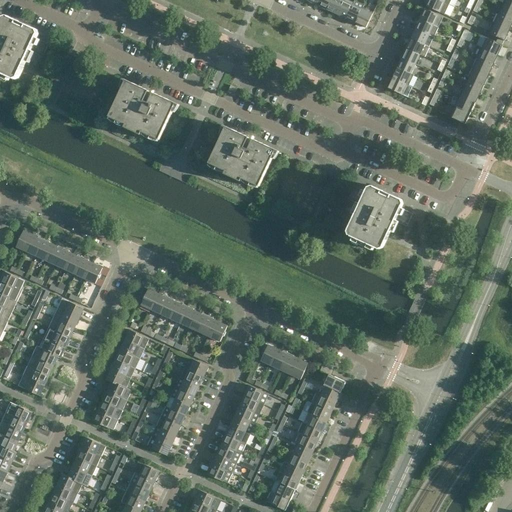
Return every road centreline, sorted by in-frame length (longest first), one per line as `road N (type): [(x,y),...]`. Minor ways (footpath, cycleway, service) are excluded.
road 1 (residential): [(12,511),(35,461),(51,453),(67,420),(82,384),(79,366),(133,252)]
road 2 (residential): [(340,154),(96,46),(87,33)]
road 3 (residential): [(353,125),(98,9)]
road 4 (residential): [(166,511),(253,306)]
road 5 (residential): [(310,511),(379,365)]
road 6 (tertiary): [(447,386),(511,239)]
road 7 (residential): [(466,169),(447,201),(340,154)]
road 8 (residential): [(379,365),(253,306)]
road 9 (tertiary): [(389,511),(447,386)]
road 10 (residential): [(133,252),(9,192)]
road 11 (residential): [(379,55),(259,0)]
road 12 (residential): [(253,306),(133,252)]
road 13 (residential): [(466,169),(356,117)]
